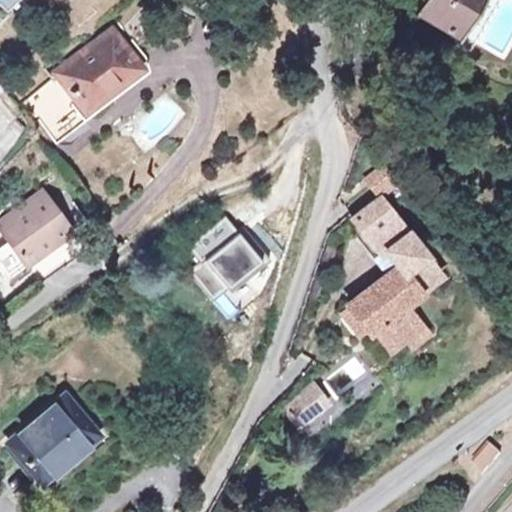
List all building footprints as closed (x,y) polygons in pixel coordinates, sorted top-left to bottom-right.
[(426,0),(415,21),(462,48),(489,0),(426,0)] [(111,26),(53,69),(84,111),(143,66),(111,26)] [(0,143),(13,154),(25,139),(12,128),(0,142),(0,143)] [(385,180),(370,161),(350,176),(360,188),(367,182),(372,189),(385,180)] [(69,212),(44,177),(0,208),(0,210),(10,225),(24,244),(69,212)] [(416,262),(364,193),(338,213),(365,248),(372,243),(389,265),(369,281),(364,275),(333,299),(354,327),(361,322),(378,345),(409,322),(389,297),(402,286),(395,280),(416,262)] [(207,297),(262,257),(233,217),(188,250),(197,262),(186,269),(207,297)] [(10,225),(0,231),(0,244),(8,256),(24,244),(10,225)] [(395,280),(402,286),(421,269),(416,262),(395,280)] [(328,405),(308,379),(274,407),(295,432),(328,405)] [(52,397),(2,444),(31,477),(82,429),(52,397)] [(494,451),(480,440),(465,460),(479,471),(494,451)]
